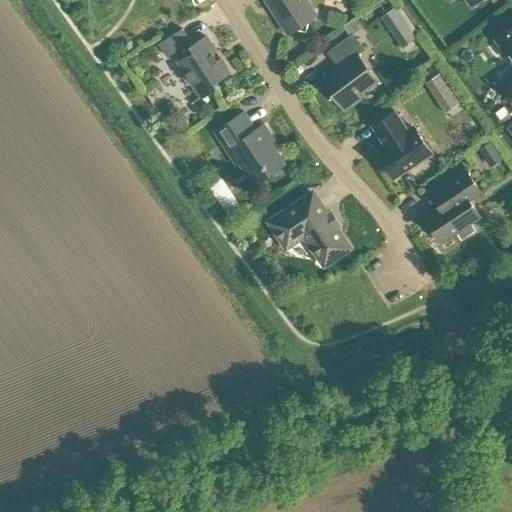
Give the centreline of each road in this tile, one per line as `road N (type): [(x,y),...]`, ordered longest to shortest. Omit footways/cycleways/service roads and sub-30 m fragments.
road 1 (track): [(7,511),(467,326)]
road 2 (residential): [(397,274),(397,238),(317,141),(223,0)]
road 3 (track): [(450,332),(456,398),(421,511)]
